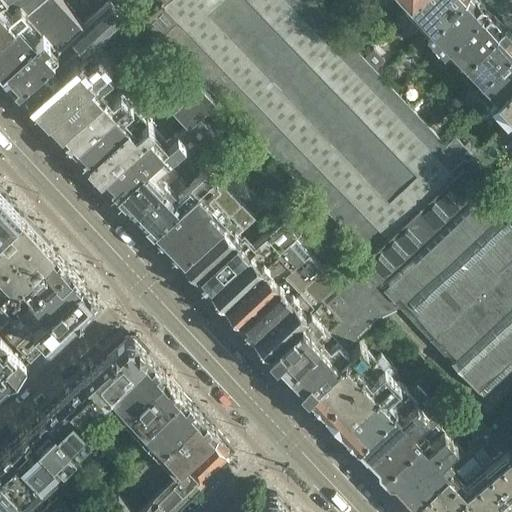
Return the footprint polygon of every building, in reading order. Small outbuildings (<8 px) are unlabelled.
[(0,0),(0,5),(7,13),(20,1),(27,8),(36,0),(0,0)] [(36,0),(27,8),(24,11),(42,29),(62,10),(53,0),(36,0)] [(66,6),(72,0),(53,0),(62,10),(66,6)] [(364,57),(357,50),(310,0),(167,0),(141,19),(370,252),(460,166),(473,154),(456,136),(447,144),(376,69),(364,57)] [(431,24),(455,0),(409,0),(409,1),(431,24)] [(448,42),(486,6),(479,0),(455,0),(431,24),(435,28),(448,42)] [(0,32),(24,11),(27,8),(20,1),(7,13),(0,5),(0,32)] [(89,48),(124,16),(109,1),(84,24),(69,38),(84,53),(89,48)] [(431,24),(409,1),(404,5),(426,28),(431,24)] [(62,10),(42,29),(59,47),(69,38),(84,24),(66,6),(62,10)] [(465,60),(503,24),(486,6),(448,42),(465,60)] [(0,67),(1,68),(42,29),(24,11),(0,32),(0,67)] [(482,78),(511,49),(511,34),(503,24),(465,60),(482,78)] [(448,42),(435,28),(427,35),(440,49),(442,47),(448,42)] [(44,61),(59,47),(42,29),(1,68),(0,68),(18,87),(44,61)] [(59,47),(44,61),(59,77),(84,53),(69,38),(59,47)] [(459,65),(465,60),(448,42),(442,47),(459,65)] [(47,118),(104,64),(89,48),(84,53),(59,77),(44,61),(18,87),(24,94),(24,97),(28,101),(31,101),(37,107),(34,109),(40,115),(43,113),(47,118)] [(373,49),(364,57),(376,69),(385,61),(373,49)] [(499,96),(511,83),(511,49),(482,78),(499,96)] [(60,132),(101,93),(94,86),(98,85),(112,72),(104,64),(47,118),(49,120),(49,128),(51,130),(59,130),(60,132)] [(491,103),(499,96),(482,78),(474,85),(491,103)] [(511,83),(499,96),(511,110),(511,83)] [(196,86),(171,110),(187,127),(199,115),(212,104),(196,86)] [(74,146),(126,96),(119,89),(108,100),(101,93),(60,132),(74,146)] [(88,160),(128,121),(121,114),(133,103),(126,96),(74,146),(88,160)] [(508,121),(511,117),(511,110),(499,96),(491,103),(508,121)] [(214,131),(199,115),(187,127),(178,134),(184,139),(170,152),(181,163),(214,131)] [(101,174),(149,129),(153,125),(146,118),(135,129),(128,121),(88,160),(101,174)] [(116,190),(177,132),(182,127),(175,118),(156,136),(149,129),(101,174),(109,182),(106,184),(111,189),(113,187),(116,190)] [(134,208),(181,163),(170,152),(184,139),(178,134),(177,132),(116,190),(121,195),(120,196),(127,204),(129,202),(134,208)] [(152,226),(212,169),(205,161),(191,174),(181,163),(134,208),(139,213),(137,214),(145,222),(147,221),(152,226)] [(483,393),(511,365),(511,220),(460,166),(370,252),(337,283),(322,298),(340,317),(287,368),(292,373),(306,388),(348,348),(347,346),(382,312),(400,306),(483,393)] [(232,230),(221,217),(222,216),(208,200),(211,197),(203,189),(207,188),(219,176),(212,169),(152,226),(180,255),(181,255),(195,270),(237,231),(234,227),(232,230)] [(255,214),(219,176),(207,188),(203,189),(211,197),(208,200),(222,216),(221,217),(232,230),(234,227),(237,231),(255,214)] [(0,241),(5,236),(5,225),(20,211),(0,189),(0,241)] [(97,210),(95,212),(113,232),(120,225),(107,211),(97,210)] [(0,262),(37,230),(20,211),(5,225),(5,236),(0,241),(0,262)] [(283,218),(252,246),(266,262),(294,236),(297,233),(283,218)] [(120,225),(113,232),(129,248),(136,242),(120,225)] [(16,278),(51,246),(37,230),(0,262),(0,293),(7,287),(16,278)] [(210,286),(250,249),(238,236),(241,234),(237,231),(195,270),(210,286)] [(294,236),(266,262),(269,265),(267,267),(278,279),(308,252),(308,251),(294,236)] [(136,242),(129,248),(148,269),(149,256),(136,242)] [(0,325),(0,326),(68,264),(51,246),(16,278),(25,287),(16,296),(7,287),(0,293),(0,325)] [(224,301),(266,262),(252,246),(250,249),(210,286),(210,287),(211,286),(223,300),(224,301)] [(323,267),(308,252),(278,279),(290,292),(292,289),(295,293),(323,267)] [(238,317),(278,279),(267,267),(269,265),(266,262),(224,301),(238,317)] [(32,326),(82,280),(68,264),(0,326),(15,342),(32,326)] [(337,283),(323,267),(295,293),(298,296),(296,298),(307,311),(322,298),(337,283)] [(253,332),(295,293),(292,289),(290,292),(278,279),(238,317),(253,332)] [(30,359),(98,297),(82,280),(32,326),(15,342),(14,343),(30,359)] [(268,348),(307,311),(296,298),(298,296),(295,293),(253,332),(268,348)] [(287,368),(340,317),(322,298),(307,311),(268,348),(287,368)] [(30,359),(14,343),(15,342),(0,326),(0,325),(0,335),(25,363),(27,361),(30,359)] [(25,363),(0,335),(0,386),(19,369),(25,363)] [(109,387),(148,352),(134,336),(126,335),(126,336),(84,375),(102,395),(110,388),(109,387)] [(323,405),(375,355),(358,338),(348,348),(306,388),(323,405)] [(126,406),(165,371),(148,352),(109,387),(110,388),(126,406)] [(339,422),(391,372),(375,355),(323,405),(339,422)] [(19,369),(0,386),(0,391),(21,372),(19,369)] [(144,425),(182,390),(182,389),(165,371),(126,406),(144,425)] [(356,440),(406,391),(408,389),(391,372),(339,422),(340,423),(341,422),(344,426),(352,435),(353,434),(356,438),(355,439),(356,440)] [(79,416),(102,395),(84,375),(61,396),(79,416)] [(161,444),(162,443),(200,409),(182,390),(144,425),(161,444)] [(371,455),(421,406),(406,391),(356,440),(357,440),(358,441),(358,442),(359,444),(360,446),(362,447),(363,448),(365,449),(371,455)] [(92,429),(79,416),(61,396),(44,411),(76,444),(92,429)] [(383,472),(423,433),(445,412),(431,397),(421,406),(370,455),(377,462),(378,467),(383,472)] [(228,446),(214,431),(217,428),(200,409),(162,443),(200,481),(228,454),(224,450),(228,446)] [(78,446),(76,444),(44,411),(26,428),(60,463),(78,446)] [(487,425),(475,412),(467,420),(480,433),(487,425)] [(60,463),(26,428),(8,444),(42,479),(60,463)] [(400,485),(450,436),(444,429),(431,441),(423,433),(383,472),(388,477),(394,479),(400,485)] [(414,500),(465,451),(450,436),(400,485),(405,491),(406,492),(406,494),(407,495),(408,496),(409,497),(411,498),(412,499),(413,499),(414,500)] [(140,511),(168,511),(200,481),(162,443),(161,444),(117,487),(140,511)] [(42,479),(8,444),(0,452),(0,470),(25,496),(42,479)] [(511,454),(510,452),(496,464),(480,445),(473,450),(511,496),(511,454)] [(511,507),(511,496),(473,450),(471,448),(465,451),(414,500),(417,503),(416,505),(422,511),(425,511),(426,511),(425,511),(441,511),(469,485),(486,505),(484,507),(488,511),(508,511),(511,507)] [(6,511),(25,496),(0,470),(0,505),(6,511)] [(488,511),(484,507),(486,505),(469,485),(441,511),(488,511)] [(140,511),(117,487),(109,494),(113,498),(103,508),(107,511),(140,511)] [(286,511),(290,509),(276,493),(268,492),(268,493),(249,511),(286,511)]
